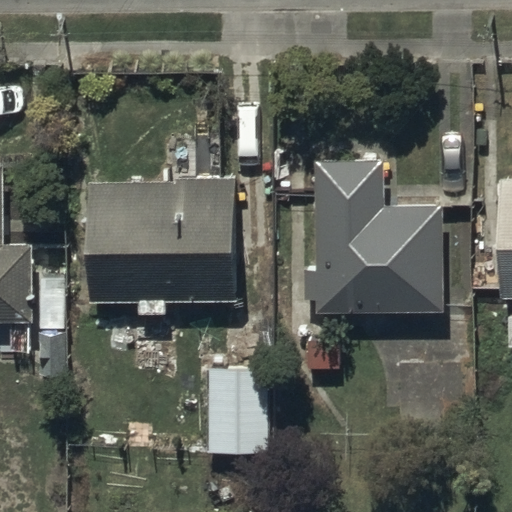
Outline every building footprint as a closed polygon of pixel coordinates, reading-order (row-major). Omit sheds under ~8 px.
[(385,156),(310,158),(313,309),(439,306),(436,202),(386,203),(385,156)] [(1,162),(0,161),(0,317),(29,318),(28,239),(2,239),(1,162)] [(231,171),(86,176),(89,299),(235,295),(231,171)] [(511,177),(498,178),(500,295),(511,295),(511,177)] [(269,360),(204,362),(207,450),(271,448),(269,360)]
